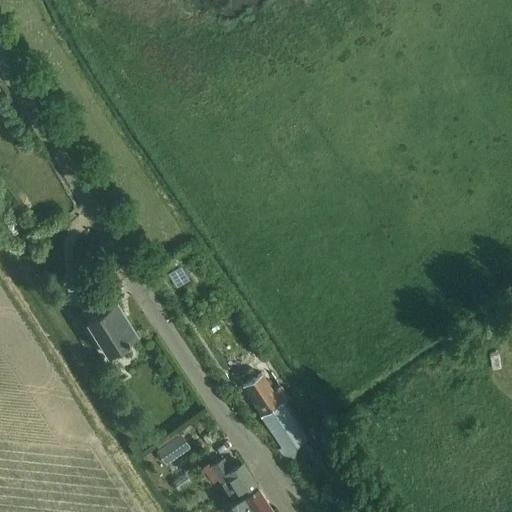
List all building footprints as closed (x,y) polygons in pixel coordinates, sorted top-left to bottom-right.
[(116,304),(97,315),(87,322),(107,355),(136,337),(116,304)] [(260,373),(241,386),(261,416),(260,416),(284,453),(306,438),(282,402),(287,398),(279,386),(270,372),(262,361),(255,365),(260,373)] [(233,381),(227,385),(231,391),(237,387),(233,381)] [(179,434),(156,450),(165,464),(175,457),(188,447),(179,434)] [(223,487),(233,502),(257,487),(242,463),(230,470),(223,458),(210,466),(223,487)] [(267,511),(271,510),(257,487),(233,502),(229,504),(234,511),(267,511)]
